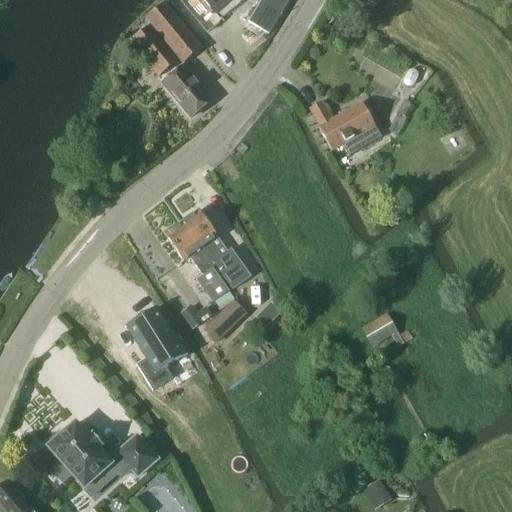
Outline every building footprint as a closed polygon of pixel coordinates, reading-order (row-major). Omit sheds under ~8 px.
[(185,0),(181,4),(206,34),(219,24),(212,16),(215,14),(215,15),(232,1),(234,3),(237,0),(185,0)] [(262,0),(249,24),(271,36),(291,0),(262,0)] [(179,63),(183,67),(204,50),(166,5),(145,21),(149,27),(129,44),(159,79),(179,63)] [(212,103),(203,92),(183,67),(162,85),(191,120),(212,103)] [(331,152),(342,146),(349,158),(382,140),(375,127),(362,105),(332,121),(322,103),(309,110),(320,129),(318,130),(331,152)] [(198,213),(182,224),(200,251),(213,270),(219,279),(222,278),(231,290),(249,277),(231,251),(227,254),(222,257),(212,243),(217,239),(198,213)] [(182,224),(165,236),(183,262),(189,259),(202,277),(213,270),(200,251),(182,224)] [(202,277),(195,282),(210,305),(212,303),(226,293),(228,292),(219,279),(213,270),(202,277)] [(216,346),(246,317),(233,303),(203,333),(216,346)] [(158,309),(125,329),(126,330),(127,330),(147,361),(137,368),(153,393),(173,380),(167,370),(188,357),(187,356),(186,356),(157,311),(158,310),(158,309)] [(387,315),(361,330),(359,331),(370,350),(392,337),(399,349),(404,346),(398,334),(387,315)] [(48,450),(60,464),(51,472),(62,485),(71,477),(84,491),(101,476),(108,484),(117,475),(121,480),(131,472),(137,479),(158,461),(137,438),(117,456),(119,459),(111,466),(99,452),(102,449),(103,449),(93,437),(92,438),(89,440),(76,425),(62,437),(59,434),(49,443),(51,447),(48,450)] [(377,483),(362,493),(372,509),(387,499),(377,483)] [(31,511),(31,510),(10,484),(0,492),(0,511),(31,511)]
